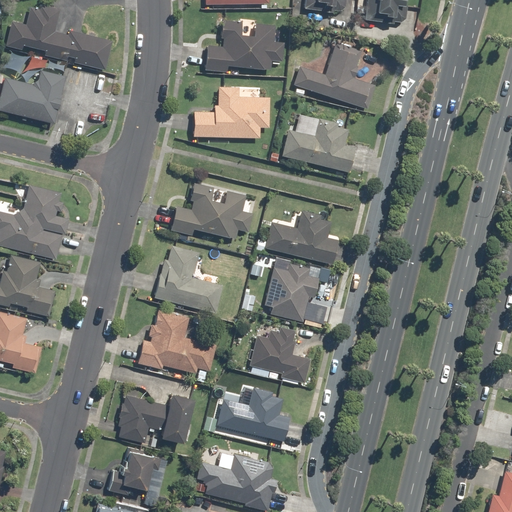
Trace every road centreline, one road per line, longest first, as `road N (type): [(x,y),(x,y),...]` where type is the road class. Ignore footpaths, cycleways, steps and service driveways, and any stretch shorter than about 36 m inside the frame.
road 1 (residential): [(325,511),(315,459),(407,86),(427,57),(460,40)]
road 2 (primary): [(348,511),(460,40)]
road 3 (primary): [(497,137),(404,511)]
road 4 (residential): [(511,259),(445,511)]
road 5 (residential): [(125,173),(69,418)]
road 6 (residential): [(150,0),(151,70),(125,173)]
road 7 (residential): [(125,173),(0,144)]
